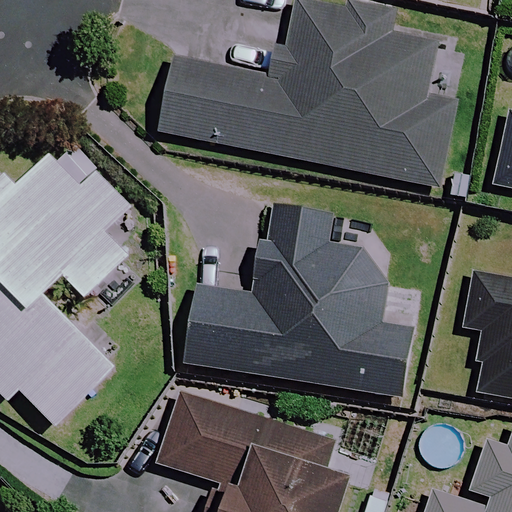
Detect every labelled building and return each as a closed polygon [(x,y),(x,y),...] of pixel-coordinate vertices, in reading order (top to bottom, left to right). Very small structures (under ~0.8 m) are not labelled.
[(398,20),(295,0),(294,0),(278,83),(176,64),(161,138),(445,193),(461,110),(428,104),(438,49),(394,41),(398,20)] [(511,127),(501,189),(511,190),(511,127)] [(134,211),(68,142),(19,190),(8,179),(0,187),(0,394),(11,406),(23,395),(59,433),(119,375),(47,301),(66,283),(88,305),(132,262),(107,237),(134,211)] [(422,293),(386,287),(365,258),(327,251),(333,221),(274,211),(258,302),(202,292),(189,368),(402,405),(414,337),(422,293)] [(511,287),(478,281),(468,337),(492,342),(482,396),(511,400),(511,287)] [(338,447),(183,401),(163,470),(220,487),(212,511),(344,511),(353,485),(329,478),(338,447)] [(479,511),(432,496),(426,511),(511,511),(511,445),(510,450),(488,443),(470,496),(490,503),(487,511),(479,511)]
